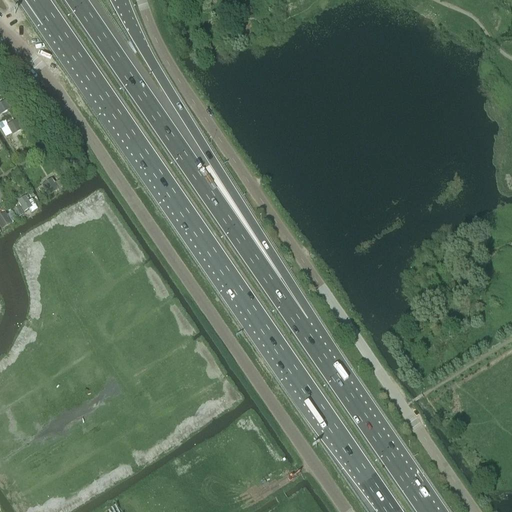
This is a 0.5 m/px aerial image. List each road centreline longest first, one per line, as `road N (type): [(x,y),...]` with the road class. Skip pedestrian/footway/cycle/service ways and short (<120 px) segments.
road 1 (motorway): [(37,0),(390,511)]
road 2 (tertiary): [(474,511),(167,61),(141,0)]
road 3 (tertiary): [(346,511),(53,84),(0,27)]
road 4 (motorway): [(300,324),(76,0)]
road 5 (motorway): [(300,324),(118,0)]
road 6 (motorway): [(427,511),(300,324)]
